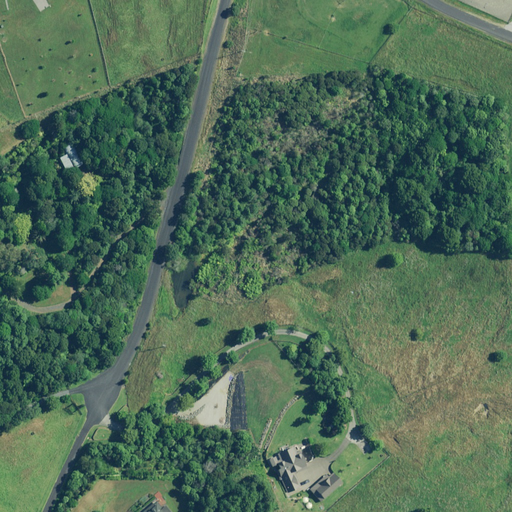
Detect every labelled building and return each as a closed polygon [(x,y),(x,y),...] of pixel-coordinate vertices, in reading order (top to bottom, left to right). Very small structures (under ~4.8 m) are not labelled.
[(66,154),(59,157),(66,173),(85,164),(74,142),(63,147),(66,154)] [(267,460),(271,468),(276,465),(278,469),(273,471),(286,495),(300,487),(292,473),(306,465),(295,445),(267,460)] [(308,489),(319,502),(341,483),(333,473),(328,477),(325,474),(308,489)] [(157,492),(153,495),(157,500),(161,496),(157,492)] [(312,506),(304,496),(299,500),(307,510),(312,506)] [(169,511),(163,505),(161,507),(155,500),(141,511),(169,511)]
